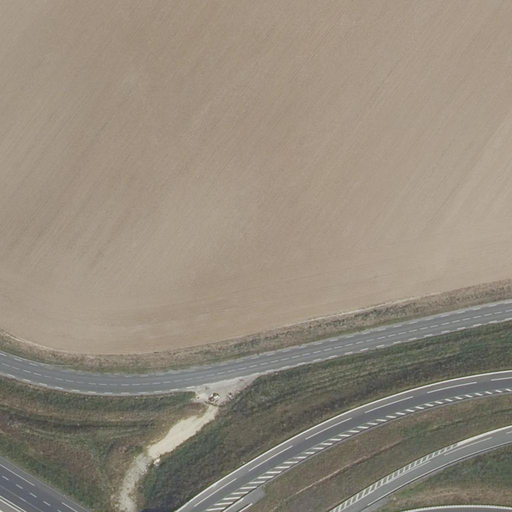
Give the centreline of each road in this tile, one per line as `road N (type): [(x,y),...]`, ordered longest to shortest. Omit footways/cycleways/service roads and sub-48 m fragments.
road 1 (tertiary): [(511,309),(124,386),(0,361)]
road 2 (trunk): [(511,380),(411,404),(326,436),(202,511)]
